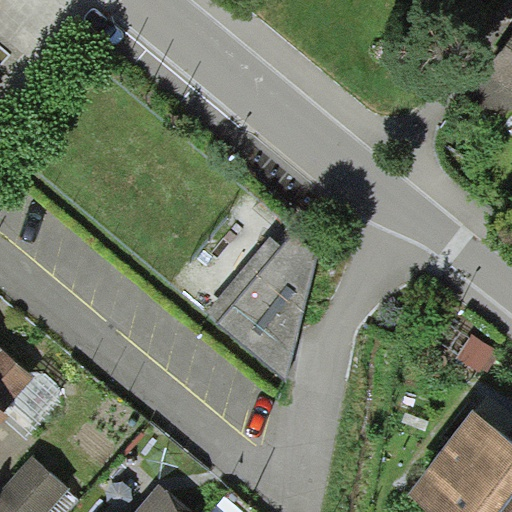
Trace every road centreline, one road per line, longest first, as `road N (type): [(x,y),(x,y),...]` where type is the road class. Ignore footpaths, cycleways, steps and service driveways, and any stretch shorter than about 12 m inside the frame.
road 1 (residential): [(144,0),(396,196)]
road 2 (residential): [(396,196),(296,496)]
road 3 (residential): [(396,196),(511,284)]
